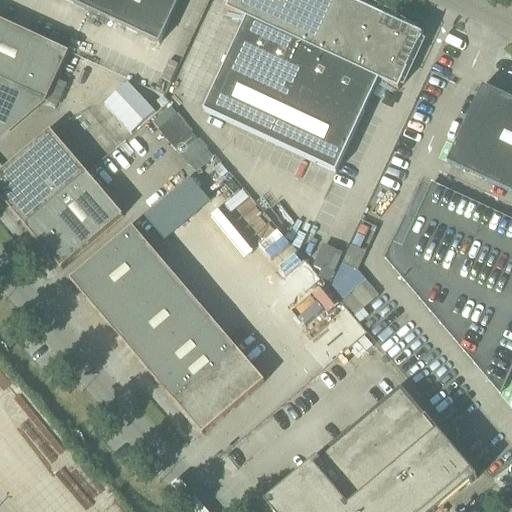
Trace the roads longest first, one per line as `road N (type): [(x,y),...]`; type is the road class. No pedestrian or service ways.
road 1 (unclassified): [(0,265),(203,511)]
road 2 (unknown): [(2,0),(135,65),(158,60),(170,47),(188,0)]
